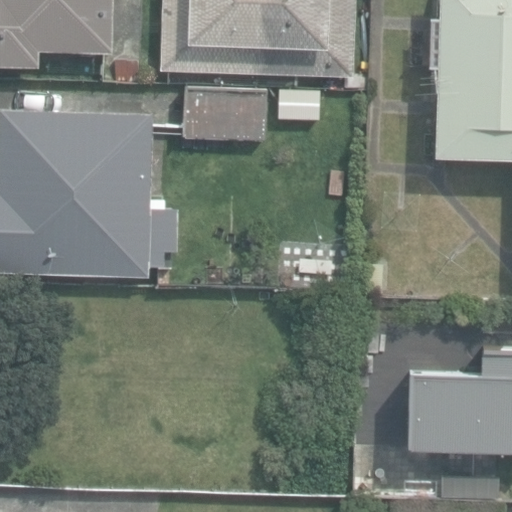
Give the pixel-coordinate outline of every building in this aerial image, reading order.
[(0,0),(0,65),(40,67),(40,51),(113,53),(114,0),(0,0)] [(262,0),(163,0),(161,70),(260,73),(262,0)] [(262,0),(260,73),(354,77),(356,0),(262,0)] [(511,0),(441,0),(437,155),(511,156),(511,0)] [(139,80),(139,57),(115,56),(114,80),(139,80)] [(280,77),(278,117),(353,121),(355,82),(280,77)] [(185,136),(267,140),(269,87),(187,83),(185,136)] [(0,270),(150,274),(150,266),(164,267),(164,250),(178,251),(179,204),(151,203),(153,111),(0,108),(0,117),(0,270)] [(270,206),(273,166),(249,164),(246,204),(270,206)] [(230,286),(230,257),(210,257),(209,285),(230,286)] [(363,288),(384,290),(386,261),(365,260),(363,288)] [(478,358),(410,356),(408,439),(511,442),(511,334),(478,334),(478,358)]
